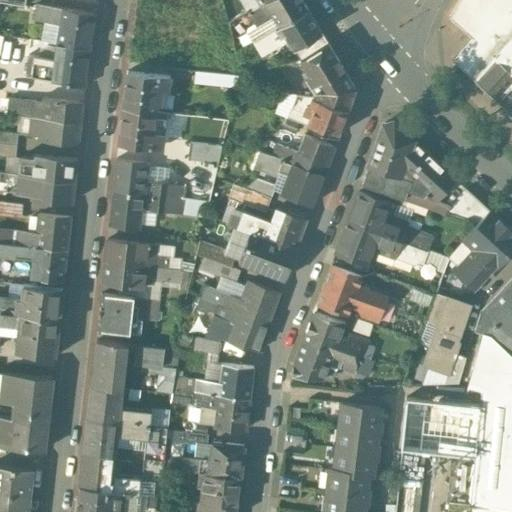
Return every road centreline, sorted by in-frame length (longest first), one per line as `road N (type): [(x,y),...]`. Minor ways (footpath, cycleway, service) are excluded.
road 1 (residential): [(115,0),(52,511)]
road 2 (residential): [(390,60),(277,354),(257,511)]
road 3 (residential): [(511,186),(390,60)]
